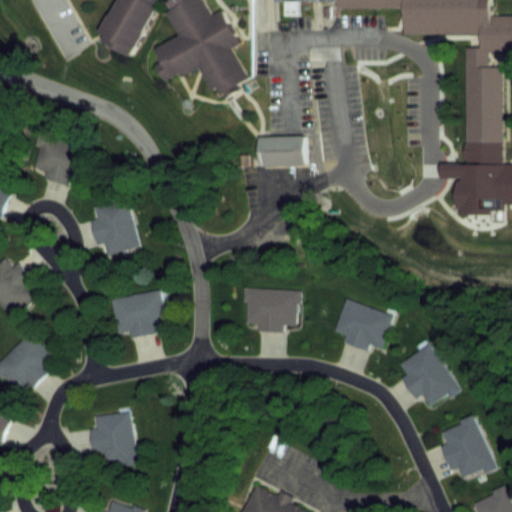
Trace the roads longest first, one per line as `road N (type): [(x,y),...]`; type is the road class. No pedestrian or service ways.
road 1 (residential): [(196,362),(325,368),(380,392),(444,511),(185,457),(196,362)]
road 2 (residential): [(196,362),(193,246),(151,154),(117,115),(0,69)]
road 3 (residential): [(95,377),(62,387),(49,416),(47,435),(61,442),(65,456),(66,511),(26,509),(22,499),(17,459),(47,435)]
road 4 (residential): [(95,377),(87,315),(66,267),(76,251),(71,226),(61,212),(40,206),(27,229),(66,267)]
